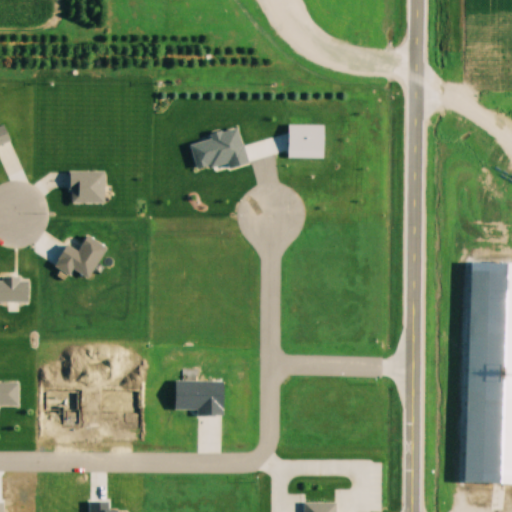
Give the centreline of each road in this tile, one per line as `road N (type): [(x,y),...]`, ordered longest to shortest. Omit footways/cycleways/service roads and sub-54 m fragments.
road 1 (tertiary): [(414,511),(421,0)]
road 2 (residential): [(0,463),(245,463),(266,452),(272,395),(288,369),(417,367)]
road 3 (residential): [(272,395),(273,228),(262,198)]
